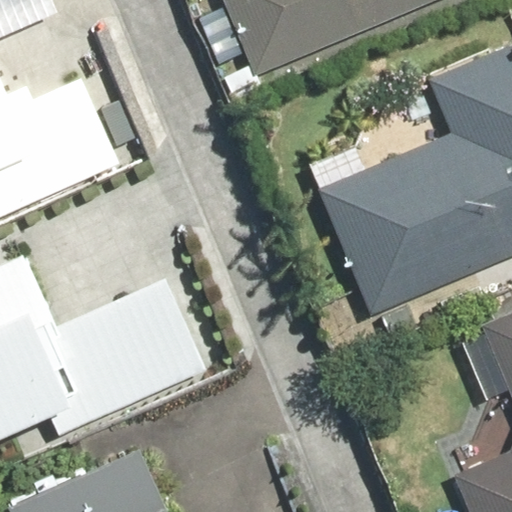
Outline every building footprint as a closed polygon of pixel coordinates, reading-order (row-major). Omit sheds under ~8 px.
[(217,0),(253,77),(435,0),(217,0)] [(310,190),(365,317),(511,254),(511,39),(421,78),(445,133),(310,190)] [(0,215),(116,164),(77,75),(26,97),(21,86),(4,93),(0,82),(0,215)] [(54,436),(202,370),(160,276),(43,329),(8,253),(0,256),(0,430),(43,412),(54,436)] [(450,474),(466,511),(511,511),(511,310),(474,326),(511,412),(511,431),(504,451),(450,474)] [(160,511),(132,448),(0,507),(0,509),(1,511),(160,511)]
